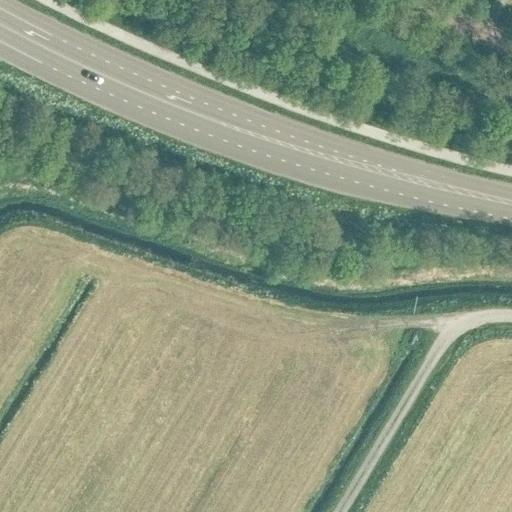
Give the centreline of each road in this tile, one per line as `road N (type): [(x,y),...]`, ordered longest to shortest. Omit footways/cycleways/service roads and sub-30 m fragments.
road 1 (secondary): [(511,204),(406,184),(257,134),(0,15)]
road 2 (track): [(339,511),(436,351),(467,321),(511,318)]
